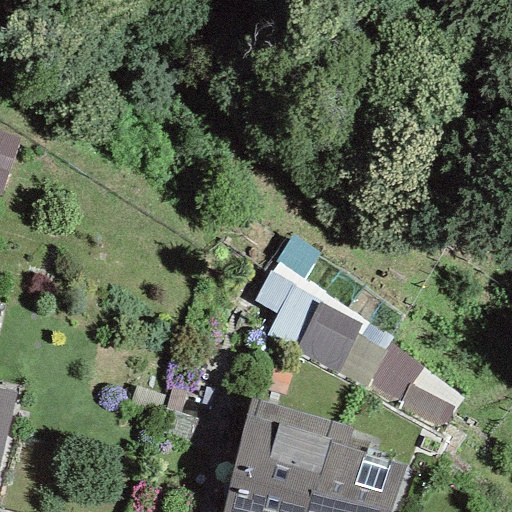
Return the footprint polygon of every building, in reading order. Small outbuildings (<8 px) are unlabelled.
[(0,197),(20,141),(0,132),(0,197)] [(276,264),(300,279),(318,253),(290,235),(276,264)] [(300,279),(276,264),(253,298),(278,313),(264,336),(439,429),(461,400),(389,343),(393,338),(300,279)] [(0,448),(14,394),(0,390),(0,448)] [(306,511),(328,422),(249,399),(221,511),(306,511)] [(351,428),(328,422),(306,511),(389,511),(405,467),(345,447),(351,428)]
